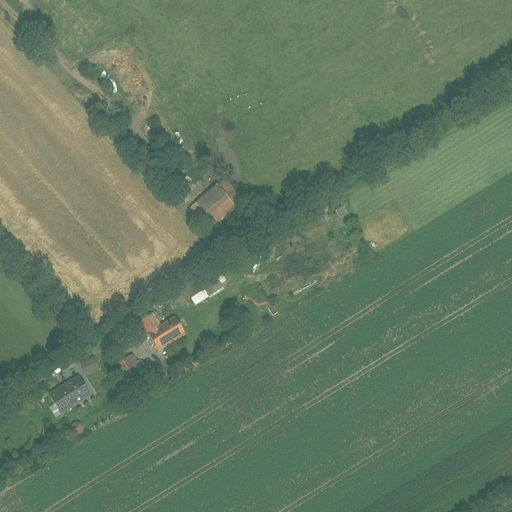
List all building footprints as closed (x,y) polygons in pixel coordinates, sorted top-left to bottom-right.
[(219,187),(198,204),(215,225),(236,208),(219,187)] [(215,225),(198,204),(190,211),(207,231),(215,225)] [(223,279),(208,286),(213,297),(228,289),(223,279)] [(208,299),(204,292),(191,300),(195,307),(208,299)] [(153,317),(141,324),(158,352),(184,336),(174,320),(160,328),(153,317)] [(148,385),(133,360),(115,371),(126,388),(130,386),(135,394),(148,385)] [(95,361),(82,366),(86,377),(99,372),(95,361)] [(77,378),(48,397),(60,417),(90,398),(77,378)] [(74,424),(75,435),(86,435),(85,423),(74,424)]
